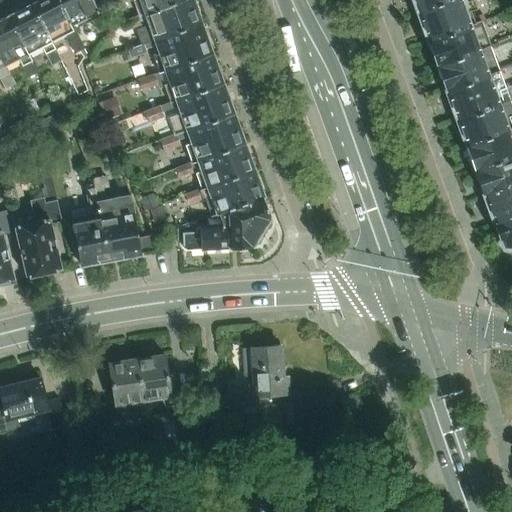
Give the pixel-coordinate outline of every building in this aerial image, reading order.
[(37,0),(31,3),(50,40),(63,34),(73,52),(83,47),(71,24),(59,0),(37,0)] [(92,0),(59,0),(71,24),(88,15),(97,32),(98,31),(101,22),(98,9),(92,0)] [(141,0),(146,13),(181,0),(115,0),(117,2),(123,0),(141,0)] [(144,43),(156,39),(200,23),(192,0),(181,0),(146,13),(123,21),(126,29),(140,25),(139,21),(148,18),(151,25),(138,29),(143,43),(128,48),(131,58),(148,52),(144,43)] [(440,0),(419,8),(430,37),(477,21),(473,10),(478,8),(475,0),(440,0)] [(60,59),(50,40),(31,3),(8,15),(27,52),(41,45),(50,64),(60,59)] [(36,71),(27,52),(8,15),(0,19),(0,55),(4,64),(17,58),(27,76),(36,71)] [(430,37),(439,62),(485,46),(482,37),(488,35),(482,19),(477,21),(430,37)] [(156,39),(166,69),(211,53),(200,23),(156,39)] [(439,62),(448,87),(494,70),(491,61),(497,59),(492,44),(485,46),(439,62)] [(177,98),(222,82),(211,53),(166,69),(167,70),(139,80),(143,90),(159,84),(158,81),(169,77),(177,98)] [(14,83),(4,64),(0,55),(0,80),(4,88),(14,83)] [(448,87),(459,117),(505,100),(501,88),(507,86),(500,68),(494,70),(448,87)] [(177,133),(188,129),(233,114),(222,82),(177,98),(178,100),(143,113),(147,123),(163,117),(162,112),(180,106),(181,110),(169,114),(175,133),(160,139),(164,149),(180,143),(177,133)] [(50,98),(55,108),(67,101),(62,92),(50,98)] [(88,97),(75,104),(80,113),(93,107),(88,97)] [(107,119),(121,115),(115,97),(102,101),(107,119)] [(32,98),(17,107),(25,123),(41,114),(32,98)] [(459,117),(468,142),(511,125),(511,118),(511,116),(511,115),(511,100),(511,98),(505,100),(459,117)] [(41,136),(60,126),(55,114),(38,123),(41,136)] [(188,129),(199,159),(244,143),(233,114),(188,129)] [(41,136),(38,123),(28,128),(44,190),(42,191),(43,196),(44,196),(45,201),(57,198),(41,136)] [(511,125),(468,142),(477,166),(511,153),(511,125)] [(201,164),(208,185),(253,169),(244,143),(199,159),(176,167),(179,175),(193,170),(192,167),(201,164)] [(511,153),(477,166),(486,192),(511,181),(511,153)] [(218,211),(225,209),(263,196),(253,169),(208,185),(185,193),(188,201),(203,196),(202,194),(210,191),(218,211)] [(94,177),(95,183),(108,258),(156,250),(153,233),(139,235),(132,193),(106,198),(104,189),(109,188),(107,175),(94,177)] [(511,181),(486,192),(497,220),(511,214),(511,181)] [(108,258),(95,183),(90,184),(92,192),(87,193),(89,206),(93,205),(94,211),(73,215),(81,263),(108,258)] [(160,207),(157,193),(139,197),(143,211),(160,207)] [(31,199),(33,207),(12,212),(15,226),(16,230),(26,275),(59,266),(50,223),(62,220),(57,198),(45,201),(44,196),(43,196),(31,199)] [(225,209),(229,220),(256,245),(271,218),(263,196),(225,209)] [(167,217),(164,206),(152,210),(155,220),(167,217)] [(3,234),(16,230),(15,226),(12,212),(11,209),(0,211),(0,280),(14,277),(3,234)] [(511,214),(497,220),(506,245),(511,246),(511,214)] [(188,247),(256,245),(229,220),(225,221),(222,224),(197,225),(197,219),(181,225),(179,225),(179,231),(183,231),(184,245),(188,247)] [(281,345),(251,347),(253,379),(226,381),(228,407),(256,405),(255,395),(289,393),(287,375),(283,375),(281,345)] [(163,353),(136,358),(142,397),(158,394),(164,406),(176,404),(174,391),(170,392),(163,353)] [(143,403),(142,397),(136,358),(107,362),(114,402),(131,399),(132,404),(143,403)] [(58,396),(46,399),(41,378),(0,388),(0,393),(6,418),(46,408),(50,425),(64,422),(58,396)] [(228,451),(228,449),(226,410),(208,411),(210,452),(228,451)] [(203,455),(197,413),(179,416),(185,457),(203,455)] [(123,474),(117,433),(101,436),(107,477),(123,474)] [(94,464),(84,464),(85,476),(94,476),(94,464)] [(71,473),(57,483),(60,487),(75,477),(71,473)]
